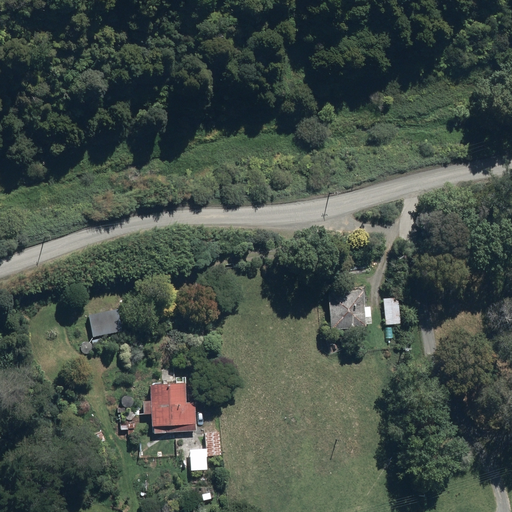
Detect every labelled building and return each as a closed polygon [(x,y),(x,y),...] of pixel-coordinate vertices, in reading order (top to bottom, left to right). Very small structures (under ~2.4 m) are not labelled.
[(363,291),(330,294),(333,329),(372,326),(370,305),(365,306),(363,291)] [(400,297),(383,298),(385,326),(402,325),(400,297)] [(119,313),(90,317),(93,338),(122,334),(119,313)] [(153,414),(154,434),(198,431),(196,401),(189,401),(188,383),(150,385),(151,403),(145,403),(146,414),(153,414)] [(221,433),(205,433),(206,455),(222,455),(221,433)]
